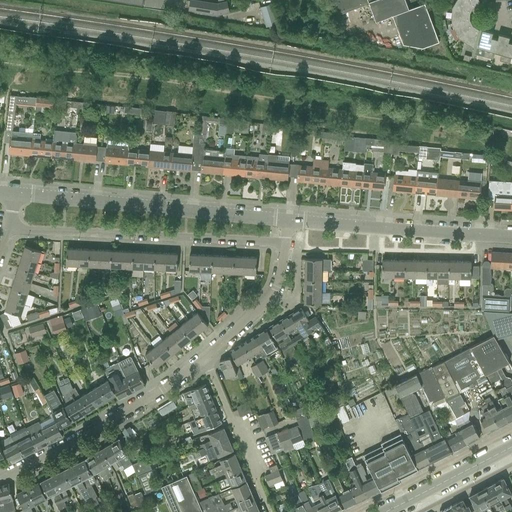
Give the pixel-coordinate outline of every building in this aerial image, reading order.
[(189,10),(217,14),(229,12),(227,2),(219,4),(213,4),(191,0),(189,10)] [(330,0),(336,14),(368,2),(375,21),(392,15),(402,43),(423,47),(438,42),(425,4),(407,10),(403,0),(330,0)] [(466,0),(456,0),(452,7),(470,13),(473,7),(466,0)] [(272,4),(260,7),(262,15),(274,11),(272,4)] [(452,7),(451,24),(470,19),(470,13),(452,7)] [(274,11),(262,15),(264,21),(276,17),(274,11)] [(276,17),(264,21),(266,27),(278,24),(276,17)] [(451,24),(459,38),(473,25),(470,19),(451,24)] [(473,25),(459,38),(474,47),(479,29),(473,25)] [(483,56),(492,59),(494,52),(498,39),(492,38),(493,32),(492,32),(482,29),(477,48),(485,50),(483,56)] [(498,39),(494,52),(502,54),(500,61),(509,63),(511,57),(511,52),(511,43),(508,42),(510,37),(509,36),(509,37),(499,34),(498,39)] [(36,104),(35,111),(41,112),(41,107),(45,107),(51,108),(50,114),(55,115),(56,106),(57,101),(37,98),(36,104)] [(166,113),(165,125),(174,126),(175,115),(175,114),(175,112),(166,111),(166,113)] [(5,131),(4,136),(10,137),(10,143),(9,153),(31,155),(33,133),(33,129),(20,127),(19,131),(19,132),(13,132),(14,117),(8,116),(6,131),(5,131)] [(200,135),(200,139),(201,139),(205,139),(207,123),(217,124),(217,118),(202,116),(200,135)] [(219,123),(217,135),(226,136),(227,119),(220,119),(219,123)] [(234,126),(233,132),(248,133),(249,122),(235,120),(235,126),(234,126)] [(262,131),(261,134),(269,135),(270,132),(271,125),(262,124),(262,131)] [(54,141),(52,157),(73,159),(75,143),(76,132),(54,130),(54,139),(54,141)] [(31,155),(52,157),(54,141),(54,139),(46,138),(46,140),(40,140),(41,134),(33,133),(31,155)] [(171,152),(169,169),(191,171),(191,170),(196,170),(199,143),(200,139),(200,135),(195,135),(194,135),(192,154),(171,152)] [(75,143),(73,159),(95,161),(96,151),(97,145),(97,137),(84,136),(84,144),(75,143)] [(345,136),(344,151),(352,151),(353,149),(358,149),(358,152),(364,152),(366,138),(345,136)] [(105,161),(105,162),(127,165),(128,150),(128,148),(129,141),(107,138),(107,146),(107,147),(106,152),(105,161)] [(376,147),(375,151),(385,152),(385,153),(392,154),(392,153),(393,144),(392,144),(393,141),(376,139),(376,140),(376,145),(376,147)] [(204,144),(199,143),(196,170),(201,171),(201,172),(223,174),(224,158),(203,155),(204,144)] [(392,153),(392,154),(398,154),(399,151),(419,152),(419,147),(419,146),(393,144),(392,153)] [(419,154),(418,158),(439,160),(440,149),(440,148),(427,147),(419,146),(419,147),(419,152),(419,154)] [(127,165),(148,167),(150,150),(128,148),(127,165)] [(148,167),(169,169),(171,152),(150,150),(148,167)] [(224,158),(223,174),(244,176),(246,156),(239,155),(225,154),(224,158)] [(246,156),(244,176),(266,178),(267,162),(268,155),(259,154),(259,158),(254,157),(246,156)] [(267,162),(266,178),(287,180),(287,179),(289,164),(289,160),(290,157),(268,155),(267,162)] [(297,180),(297,181),(319,183),(321,160),(313,159),(312,166),(299,165),(297,180)] [(319,183),(340,185),(342,169),(328,168),(328,161),(321,160),(319,183)] [(342,169),(340,185),(344,186),(362,187),(363,171),(352,170),(353,163),(343,162),(342,169)] [(363,171),(362,187),(384,190),(385,173),(372,172),(373,164),(364,163),(363,171)] [(393,191),(415,193),(417,170),(409,169),(408,171),(396,170),(396,175),(395,175),(393,191)] [(417,171),(415,193),(436,195),(438,178),(438,173),(417,171)] [(459,180),(457,197),(478,199),(481,174),(468,173),(467,181),(459,180)] [(436,195),(457,197),(459,180),(438,178),(436,195)] [(489,180),(488,197),(494,197),(494,199),(494,209),(511,210),(511,195),(511,191),(511,183),(496,183),(496,180),(489,180)] [(25,246),(22,257),(38,262),(41,251),(25,246)] [(66,258),(66,266),(77,266),(78,249),(67,248),(66,258)] [(89,249),(78,249),(77,266),(88,267),(89,249)] [(100,250),(89,249),(88,267),(99,267),(100,250)] [(111,250),(100,250),(99,267),(110,268),(111,250)] [(122,251),(111,250),(110,268),(121,268),(122,251)] [(133,251),(122,251),(121,268),(132,269),(133,251)] [(132,269),(132,277),(143,277),(143,269),(144,252),(133,251),(132,269)] [(155,253),(144,252),(143,269),(154,270),(155,253)] [(491,268),(511,269),(511,253),(492,252),(491,268)] [(166,253),(155,253),(154,270),(165,270),(166,253)] [(178,254),(166,253),(165,270),(177,271),(178,254)] [(196,272),(200,272),(201,255),(190,254),(189,271),(196,272)] [(200,272),(211,273),(212,255),(201,255),(200,272)] [(212,255),(211,273),(217,273),(218,273),(222,273),(223,256),(212,255)] [(234,256),(223,256),(222,273),(233,274),(234,256)] [(245,257),(234,256),(233,274),(244,274),(245,257)] [(22,257),(18,268),(34,273),(38,262),(22,257)] [(257,257),(245,257),(244,274),(256,274),(257,257)] [(305,270),(330,271),(330,259),(305,259),(305,270)] [(368,271),(373,271),(373,260),(362,260),(362,271),(368,271)] [(382,277),(393,277),(394,260),(382,260),(382,277)] [(393,277),(404,277),(405,260),(394,260),(393,277)] [(404,277),(415,278),(416,261),(405,260),(404,277)] [(415,278),(415,284),(426,284),(426,278),(427,261),(416,261),(415,278)] [(427,261),(426,278),(437,278),(438,261),(427,261)] [(437,278),(437,284),(448,284),(448,278),(449,261),(438,261),(437,278)] [(448,278),(459,278),(460,261),(449,261),(448,278)] [(460,261),(459,278),(479,279),(479,266),(471,266),(471,262),(460,261)] [(18,268),(15,278),(31,283),(34,273),(18,268)] [(305,270),(305,281),(322,282),(327,282),(328,271),(305,270)] [(15,278),(12,289),(28,294),(31,283),(15,278)] [(305,281),(305,292),(322,293),(322,282),(305,281)] [(482,284),(482,309),(509,311),(510,294),(511,289),(506,289),(504,290),(504,296),(492,295),(493,285),(482,284)] [(188,293),(192,298),(198,294),(193,288),(188,293)] [(12,289),(8,299),(24,304),(28,294),(12,289)] [(322,293),(305,292),(304,304),(321,304),(322,293)] [(415,303),(415,306),(420,306),(421,306),(426,306),(426,296),(420,296),(420,301),(415,301),(415,302),(415,303)] [(117,298),(110,301),(113,310),(119,308),(120,307),(117,298)] [(24,304),(8,299),(5,310),(21,315),(24,304)] [(233,302),(224,309),(228,313),(234,308),(233,302)] [(97,303),(86,307),(90,320),(101,316),(97,303)] [(202,306),(198,309),(207,321),(209,319),(210,307),(202,306)] [(86,307),(81,309),(84,316),(85,321),(90,320),(86,307)] [(123,314),(120,307),(113,310),(116,317),(123,314)] [(301,308),(290,315),(298,328),(299,330),(301,332),(304,330),(306,334),(314,330),(309,322),(308,320),(306,317),(301,308)] [(84,316),(81,309),(73,311),(76,319),(84,316)] [(36,312),(26,315),(28,321),(50,314),(49,311),(39,314),(39,313),(36,312)] [(358,311),(357,319),(365,319),(366,312),(358,311)] [(493,335),(470,347),(477,361),(501,349),(495,339),(511,334),(511,312),(509,313),(483,311),(493,335)] [(0,315),(0,316),(7,329),(13,327),(5,312),(0,315)] [(197,312),(188,319),(199,333),(208,326),(197,312)] [(290,315),(280,321),(288,334),(298,329),(299,330),(290,315)] [(50,320),(55,336),(68,332),(62,316),(50,320)] [(310,319),(308,320),(309,322),(314,330),(321,325),(316,319),(316,317),(315,316),(310,319)] [(69,317),(64,320),(67,328),(73,326),(69,317)] [(188,319),(180,326),(190,340),(199,333),(188,319)] [(280,321),(269,327),(274,336),(277,341),(283,338),(285,342),(290,339),(288,335),(288,334),(280,321)] [(175,322),(167,329),(171,333),(182,347),(190,340),(180,326),(179,327),(175,322)] [(43,324),(33,327),(35,335),(45,331),(43,324)] [(267,329),(255,335),(267,356),(279,349),(272,337),(267,329)] [(304,330),(298,334),(298,335),(301,340),(305,348),(311,344),(307,336),(304,330)] [(171,333),(162,340),(173,353),(182,347),(171,333)] [(298,334),(290,339),(291,340),(293,338),(296,343),(301,340),(298,335),(298,334)] [(255,335),(243,343),(252,357),(255,355),(257,358),(261,356),(263,359),(267,356),(255,335)] [(327,336),(322,339),(327,347),(332,344),(327,336)] [(289,348),(283,351),(286,358),(294,355),(295,357),(298,356),(293,345),(296,343),(293,338),(291,340),(290,339),(285,342),(289,348)] [(162,340),(154,347),(165,360),(173,353),(162,340)] [(252,357),(243,343),(231,350),(237,366),(252,357)] [(165,360),(154,347),(145,354),(156,368),(165,360)] [(470,347),(444,360),(459,392),(486,378),(485,375),(477,361),(470,347)] [(509,363),(501,349),(477,361),(485,375),(509,363)] [(22,351),(14,353),(18,364),(26,361),(22,351)] [(119,363),(118,363),(119,364),(121,369),(133,392),(145,386),(144,384),(141,377),(138,371),(134,364),(134,362),(131,357),(130,358),(130,357),(119,362),(119,363)] [(237,374),(234,366),(230,357),(219,361),(220,364),(222,369),(226,378),(237,374)] [(444,360),(431,366),(444,397),(445,399),(456,418),(462,415),(458,408),(458,407),(465,404),(459,392),(444,360)] [(261,361),(251,367),(257,377),(267,371),(261,361)] [(373,365),(368,367),(371,373),(376,371),(373,365)] [(417,374),(415,374),(421,387),(429,404),(430,403),(433,402),(444,397),(431,366),(417,374)] [(116,372),(107,376),(108,379),(109,381),(110,381),(111,382),(116,394),(118,399),(133,392),(121,369),(116,372)] [(492,371),(487,374),(489,379),(495,376),(492,371)] [(415,374),(394,385),(399,396),(406,411),(408,414),(410,419),(420,414),(428,431),(430,430),(443,456),(451,452),(445,437),(442,439),(441,436),(429,410),(423,413),(417,400),(415,396),(410,392),(411,391),(421,387),(415,374)] [(28,380),(27,381),(30,393),(34,390),(42,404),(46,401),(33,378),(28,380)] [(66,384),(60,387),(64,398),(66,397),(70,403),(65,406),(68,411),(73,420),(84,414),(69,391),(72,389),(70,383),(69,381),(68,378),(67,378),(64,379),(66,384)] [(96,387),(87,392),(95,407),(114,395),(116,394),(111,382),(110,381),(109,381),(108,379),(96,387)] [(20,383),(12,386),(15,397),(23,394),(20,383)] [(189,406),(195,403),(211,397),(205,384),(183,393),(189,406)] [(8,386),(0,388),(0,392),(2,399),(12,396),(8,386)] [(502,407),(509,421),(511,419),(511,400),(506,388),(505,386),(499,389),(503,396),(498,399),(502,407)] [(72,389),(69,391),(84,414),(95,407),(87,392),(80,397),(75,387),(72,389)] [(341,393),(328,399),(332,408),(345,403),(341,393)] [(53,400),(47,403),(52,412),(56,418),(61,427),(71,421),(66,412),(63,407),(63,406),(58,397),(57,397),(53,400)] [(195,403),(189,406),(194,419),(216,410),(216,409),(211,397),(195,403)] [(489,397),(484,400),(498,427),(509,421),(502,407),(496,410),(489,397)] [(353,399),(347,401),(350,407),(355,404),(353,399)] [(172,400),(157,409),(161,416),(176,406),(172,400)] [(498,427),(484,400),(478,403),(482,409),(478,411),(478,416),(480,419),(482,424),(487,433),(498,427)] [(248,402),(236,407),(240,416),(244,414),(252,411),(251,408),(248,402)] [(344,406),(334,410),(337,417),(340,424),(350,420),(349,418),(344,406)] [(293,411),(288,414),(290,418),(294,415),(296,420),(306,416),(303,408),(293,411)] [(194,419),(188,422),(191,428),(194,434),(206,429),(212,427),(222,423),(221,422),(216,410),(194,419)] [(257,417),(262,429),(278,423),(273,411),(257,417)] [(318,415),(307,419),(311,427),(322,423),(323,422),(320,414),(319,414),(318,415)] [(408,414),(395,420),(396,421),(405,442),(411,454),(418,469),(430,463),(420,443),(418,436),(410,419),(408,414)] [(430,463),(443,456),(430,430),(428,431),(420,414),(410,419),(420,443),(430,463)] [(306,416),(296,420),(299,425),(298,425),(297,426),(301,435),(312,430),(311,427),(307,419),(306,416)] [(457,425),(459,430),(463,436),(466,444),(479,437),(472,423),(467,426),(465,420),(457,425)] [(38,421),(26,428),(37,450),(50,443),(42,429),(38,421)] [(463,436),(459,430),(451,434),(449,430),(449,431),(444,421),(438,424),(442,434),(444,433),(454,450),(466,444),(463,436)] [(55,422),(42,429),(50,443),(63,437),(58,428),(55,422)] [(287,429),(288,430),(293,443),(303,439),(297,425),(287,429)] [(25,427),(11,434),(11,435),(13,438),(15,442),(16,442),(17,442),(24,456),(37,450),(25,427)] [(206,443),(201,445),(203,448),(203,450),(229,439),(227,436),(224,428),(215,431),(208,434),(211,441),(207,443),(206,443)] [(288,430),(277,434),(279,439),(283,448),(293,444),(293,443),(288,430)] [(279,439),(277,434),(277,433),(266,438),(268,444),(279,439)] [(374,477),(381,491),(391,486),(400,481),(399,479),(400,478),(418,469),(400,433),(380,443),(382,446),(373,450),(363,455),(374,477)] [(3,439),(1,441),(3,449),(6,454),(10,461),(11,463),(24,456),(17,442),(16,442),(15,442),(13,438),(11,435),(3,439)] [(119,439),(111,444),(125,468),(133,464),(127,454),(124,448),(119,439)] [(233,450),(229,439),(203,450),(203,448),(199,450),(201,456),(207,453),(210,460),(233,450)] [(111,444),(102,449),(111,464),(112,463),(116,471),(120,469),(121,471),(125,468),(111,444)] [(102,449),(94,454),(109,478),(112,476),(110,472),(113,470),(110,464),(111,464),(102,449)] [(109,478),(94,454),(86,459),(94,474),(99,471),(104,481),(109,478)] [(222,465),(209,470),(211,474),(213,473),(238,462),(235,454),(225,457),(220,460),(222,465)] [(133,464),(138,475),(153,469),(148,457),(133,464)] [(85,460),(74,465),(91,499),(97,496),(88,478),(93,475),(85,460)] [(238,462),(213,473),(215,477),(225,473),(227,477),(242,471),(238,462)] [(354,481),(348,484),(357,502),(369,497),(362,482),(355,466),(353,462),(347,465),(350,470),(349,471),(354,481)] [(360,463),(355,466),(362,482),(369,497),(381,491),(374,477),(367,480),(364,475),(366,474),(362,465),(361,466),(360,463)] [(269,467),(271,473),(279,470),(276,464),(269,467)] [(74,465),(63,471),(71,486),(77,483),(86,502),(91,499),(74,465)] [(279,470),(271,473),(265,476),(269,486),(283,480),(279,470)] [(63,471),(52,477),(64,502),(69,499),(65,489),(71,486),(63,471)] [(227,477),(217,482),(221,491),(246,480),(242,471),(227,477)] [(186,475),(169,483),(181,511),(202,511),(198,502),(194,492),(190,484),(186,475)] [(350,488),(343,491),(336,476),(331,478),(345,508),(357,502),(348,484),(350,488)] [(52,477),(41,482),(45,491),(49,497),(54,495),(56,499),(54,500),(59,510),(66,506),(64,502),(52,477)] [(148,477),(141,480),(145,488),(151,485),(148,477)] [(503,478),(493,484),(501,499),(506,509),(508,511),(511,509),(511,508),(507,498),(506,497),(511,494),(511,493),(508,487),(503,478)] [(323,481),(318,484),(332,511),(336,511),(343,509),(339,500),(336,495),(335,494),(328,479),(323,481)] [(198,480),(190,484),(194,492),(197,491),(201,489),(202,488),(198,480)] [(233,493),(236,501),(252,494),(246,482),(219,493),(221,498),(233,493)] [(39,483),(28,489),(36,505),(41,502),(46,511),(51,508),(39,483)] [(181,511),(169,483),(161,486),(172,511),(181,511)] [(9,484),(0,486),(0,507),(1,511),(5,511),(15,510),(9,484)] [(308,487),(308,489),(312,498),(315,504),(319,511),(332,511),(318,484),(308,487)] [(493,484),(480,491),(488,506),(495,503),(499,511),(500,511),(506,509),(501,499),(493,484)] [(28,489),(17,494),(21,503),(24,510),(19,511),(32,511),(31,507),(36,505),(28,489)] [(301,493),(298,494),(306,511),(319,511),(315,504),(312,506),(309,500),(304,491),(301,493)] [(480,491),(469,496),(473,506),(476,511),(482,511),(481,510),(482,510),(483,509),(488,506),(480,491)] [(134,494),(138,505),(139,507),(146,504),(141,492),(134,494)] [(132,507),(138,505),(134,494),(134,493),(128,495),(132,507)] [(227,511),(218,494),(198,502),(202,511),(227,511)] [(228,511),(238,511),(256,504),(252,494),(236,501),(239,506),(228,511)] [(292,497),(290,498),(292,505),(294,509),(294,511),(306,511),(298,494),(292,497)] [(117,497),(116,498),(121,510),(122,511),(128,510),(123,497),(122,495),(117,497)] [(158,511),(152,495),(145,498),(150,511),(158,511)] [(462,500),(452,506),(455,511),(476,511),(474,511),(471,511),(468,506),(466,507),(462,500)]
